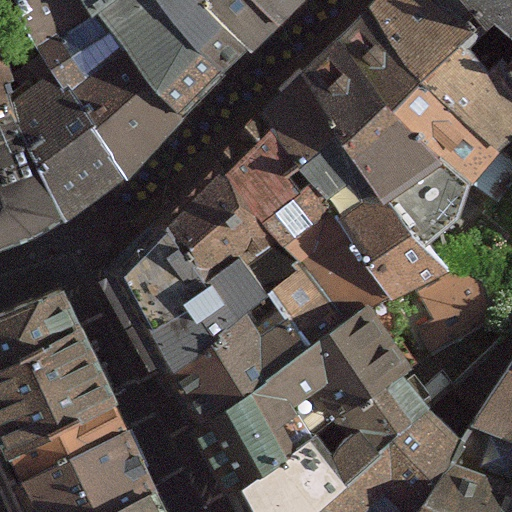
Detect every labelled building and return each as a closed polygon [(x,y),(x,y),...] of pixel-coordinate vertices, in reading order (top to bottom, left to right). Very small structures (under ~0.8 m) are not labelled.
[(28,0),(52,44),(50,46),(135,167),(157,143),(190,107),(106,6),(103,8),(97,0),(28,0)] [(97,0),(103,8),(106,6),(190,107),(220,77),(233,65),(184,0),(97,0)] [(184,0),(233,65),(241,58),(256,44),(222,0),(184,0)] [(275,0),(222,0),(256,44),(271,30),(287,14),(275,0)] [(275,0),(287,14),(301,0),(275,0)] [(457,0),(401,0),(390,12),(509,158),(511,155),(511,73),(508,77),(488,52),(499,39),(457,0)] [(511,0),(457,0),(499,39),(511,31),(511,0)] [(0,115),(21,108),(13,75),(21,69),(0,11),(0,115)] [(390,12),(355,39),(482,187),(509,158),(390,12)] [(355,39),(317,72),(387,179),(446,247),(478,219),(482,187),(355,39)] [(21,69),(13,75),(21,108),(71,214),(116,181),(135,167),(50,46),(21,69)] [(317,72),(273,114),(350,209),(372,190),(387,179),(317,72)] [(21,108),(0,115),(0,128),(42,230),(71,214),(21,108)] [(273,114),(229,161),(292,243),(299,250),(351,216),(350,209),(273,114)] [(0,128),(0,245),(42,230),(0,128)] [(229,161),(178,209),(227,279),(260,258),(292,243),(229,161)] [(382,206),(357,224),(409,300),(466,275),(446,247),(387,179),(372,190),(382,206)] [(119,274),(183,388),(293,298),(260,258),(227,279),(178,209),(119,274)] [(292,243),(260,258),(293,298),(332,351),(383,314),(409,300),(357,224),(351,216),(299,250),(292,243)] [(383,314),(423,361),(500,325),(500,306),(500,289),(491,277),(476,273),(466,275),(409,300),(383,314)] [(60,286),(0,311),(0,422),(24,476),(19,479),(34,511),(100,511),(155,485),(60,286)] [(183,388),(214,438),(332,351),(293,298),(183,388)] [(214,438),(250,499),(335,440),(318,407),(340,395),(360,423),(360,424),(420,381),(432,372),(423,361),(383,314),(332,351),(214,438)] [(360,424),(360,423),(335,440),(369,485),(448,413),(420,381),(360,424)] [(511,394),(481,446),(511,450),(511,394)] [(338,511),(449,511),(481,446),(448,413),(369,485),(338,511)] [(250,499),(256,511),(338,511),(369,485),(335,440),(250,499)] [(449,511),(511,511),(511,450),(481,446),(449,511)] [(167,511),(155,485),(100,511),(167,511)]
